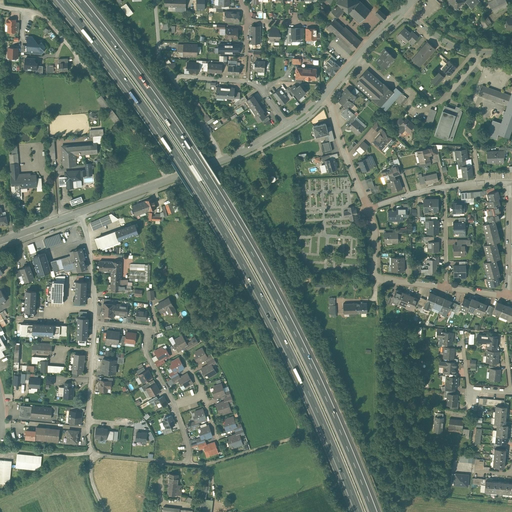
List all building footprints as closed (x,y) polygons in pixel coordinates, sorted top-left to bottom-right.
[(196,0),(196,10),(205,10),(204,0),(196,0)] [(370,11),(358,0),(337,0),(337,1),(339,3),(339,4),(338,3),(338,4),(331,12),(337,17),(345,9),(360,22),(370,11)] [(480,1),(478,0),(463,0),(464,0),(464,1),(471,9),(480,1)] [(492,0),(488,2),(494,13),(509,6),(505,0),(492,0)] [(126,3),(121,7),(128,17),(133,13),(126,3)] [(386,16),(379,9),(375,13),(382,20),(386,16)] [(232,12),(226,11),(225,16),(227,16),(227,21),(235,22),(236,23),(237,23),(239,22),(239,13),(234,13),(232,12)] [(487,17),(480,21),(484,28),(491,24),(487,17)] [(15,20),(7,19),(7,24),(8,24),(8,32),(15,32),(15,31),(15,22),(15,20)] [(344,28),(334,19),(326,28),(331,32),(332,31),(337,35),(344,28)] [(259,27),(252,27),(252,32),(251,32),(251,36),(250,36),(250,38),(250,42),(251,42),(251,43),(259,43),(259,33),(258,33),(259,31),(259,27)] [(276,28),(271,27),(270,30),(269,38),(270,39),(273,39),(274,40),(279,40),(279,35),(280,34),(278,32),(278,29),(276,28)] [(354,35),(344,27),(344,28),(353,36),(354,35)] [(237,28),(226,28),(226,38),(237,39),(237,28)] [(300,28),(291,28),(291,38),(296,38),(300,38),(300,29),(300,28)] [(316,28),(306,28),(306,40),(307,40),(313,40),(316,40),(316,38),(316,32),(316,28)] [(353,36),(344,28),(337,35),(353,50),(360,43),(353,36)] [(404,28),(396,37),(404,44),(409,39),(413,34),(411,32),(412,31),(410,33),(404,28)] [(419,37),(412,31),(411,32),(413,34),(409,39),(414,43),(419,37)] [(32,37),(28,37),(27,45),(27,52),(41,53),(44,50),(32,37)] [(427,41),(411,59),(420,66),(435,49),(427,41)] [(239,45),(219,45),(219,53),(239,53),(239,45)] [(18,48),(9,47),(8,57),(18,58),(18,48)] [(395,58),(384,49),(381,53),(383,54),(376,61),(384,69),(385,68),(383,67),(390,60),(391,62),(395,58)] [(35,59),(25,58),(25,67),(26,67),(28,69),(31,70),(32,69),(36,69),(37,65),(37,63),(36,63),(34,61),(35,60),(35,59)] [(330,58),(322,66),(326,70),(334,61),(330,58)] [(390,60),(383,67),(385,68),(384,69),(386,70),(393,63),(391,62),(390,60)] [(255,61),(255,63),(253,63),(253,66),(255,66),(254,70),(259,70),(259,69),(264,70),(264,71),(265,61),(255,61)] [(334,61),(326,70),(332,75),(340,67),(335,62),(334,61)] [(449,61),(442,69),(449,75),(456,67),(449,61)] [(68,63),(59,63),(59,71),(68,71),(68,63)] [(199,64),(187,63),(187,69),(189,69),(189,72),(198,73),(198,72),(199,64)] [(222,65),(208,64),(207,72),(222,74),(222,65)] [(235,66),(228,66),(228,74),(239,75),(240,67),(237,66),(235,66)] [(316,69),(297,68),(296,78),(315,80),(316,69)] [(383,84),(369,71),(366,74),(364,72),(358,79),(359,80),(355,84),(371,98),(383,84)] [(438,72),(431,81),(436,86),(444,77),(438,72)] [(383,84),(371,98),(380,106),(393,92),(384,84),(383,84)] [(297,88),(295,85),(291,88),(291,89),(295,94),(299,98),(306,92),(300,85),(297,88)] [(291,88),(290,86),(287,88),(289,91),(293,96),(295,94),(291,89),(291,88)] [(227,88),(217,87),(216,97),(227,98),(227,88)] [(280,88),(273,93),(279,100),(286,95),(285,95),(283,92),(280,88)] [(351,92),(347,88),(342,94),(344,95),(350,101),(355,96),(351,92)] [(393,92),(380,106),(385,111),(401,93),(397,88),(393,92)] [(510,98),(481,88),(478,95),(508,105),(501,123),(501,124),(511,127),(511,125),(511,92),(511,97),(510,98)] [(407,98),(402,93),(395,101),(402,107),(400,106),(407,98)] [(286,95),(279,100),(282,104),(289,99),(286,95)] [(350,101),(344,95),(339,100),(347,108),(352,102),(350,101)] [(101,96),(97,99),(112,120),(117,116),(101,96)] [(247,100),(251,107),(257,102),(253,96),(247,100)] [(257,102),(251,107),(257,115),(257,116),(262,112),(263,111),(257,102)] [(462,111),(444,105),(435,135),(447,139),(452,141),(462,111)] [(347,108),(341,114),(348,120),(354,114),(347,108)] [(431,109),(426,123),(432,125),(436,111),(431,109)] [(262,112),(257,116),(257,115),(255,117),(258,121),(265,117),(262,112)] [(400,118),(394,125),(397,128),(404,121),(400,118)] [(397,128),(397,129),(402,133),(405,129),(409,132),(414,126),(409,121),(409,120),(406,118),(404,121),(397,128)] [(358,123),(355,120),(349,127),(353,131),(357,134),(357,135),(364,128),(364,127),(363,128),(358,123)] [(501,123),(493,120),(487,136),(496,139),(498,133),(508,137),(511,127),(501,124),(501,123)] [(325,123),(318,125),(313,126),(315,131),(314,131),(316,136),(327,133),(328,133),(326,127),(325,123)] [(392,138),(383,131),(380,134),(379,136),(378,136),(387,144),(392,138)] [(100,136),(93,136),(93,144),(96,143),(97,144),(101,143),(102,135),(100,136)] [(378,136),(376,139),(376,138),(373,142),(382,149),(387,144),(378,136)] [(326,142),(321,143),(324,153),(332,151),(330,141),(329,141),(326,142)] [(93,144),(62,146),(63,166),(76,165),(75,154),(97,153),(97,144),(96,143),(93,144)] [(363,147),(360,144),(356,149),(361,153),(365,149),(363,147)] [(427,149),(417,151),(420,163),(421,162),(430,160),(427,149)] [(466,149),(455,150),(456,155),(457,160),(456,160),(456,161),(457,160),(465,160),(467,159),(466,154),(467,154),(466,149)] [(499,151),(487,152),(487,163),(495,162),(495,161),(503,160),(503,162),(503,156),(504,156),(504,151),(499,151)] [(18,153),(9,154),(10,163),(18,163),(18,153)] [(323,161),(325,161),(327,171),(329,173),(331,172),(332,170),(337,169),(334,158),(331,159),(329,154),(321,156),(323,161)] [(372,156),(366,158),(367,159),(359,162),(362,171),(376,166),(372,156)] [(18,163),(10,163),(11,175),(19,174),(18,163)] [(466,166),(461,166),(462,167),(462,168),(463,173),(462,173),(463,178),(472,177),(471,165),(466,166)] [(391,167),(388,168),(388,170),(381,173),(383,177),(384,177),(386,183),(389,182),(395,179),(394,176),(391,167)] [(80,171),(72,171),(72,172),(66,173),(66,176),(65,176),(65,177),(66,177),(66,180),(67,188),(67,187),(72,187),(72,180),(80,179),(80,180),(80,176),(80,171)] [(436,173),(424,176),(426,184),(438,181),(436,173)] [(31,176),(26,177),(26,174),(19,174),(11,175),(12,185),(21,185),(21,186),(27,186),(27,188),(32,187),(37,186),(36,175),(31,175),(31,176)] [(395,179),(389,182),(392,192),(402,189),(398,178),(395,179)] [(21,185),(12,185),(13,197),(16,197),(16,199),(22,198),(21,186),(21,185)] [(495,191),(488,193),(490,200),(498,198),(500,198),(498,191),(495,191)] [(83,195),(72,200),(74,205),(85,201),(83,195)] [(153,198),(132,205),(136,215),(149,211),(149,210),(157,208),(153,198)] [(490,200),(487,201),(489,208),(498,205),(500,205),(498,198),(490,200)] [(432,199),(432,200),(424,200),(424,210),(432,210),(432,212),(438,211),(438,199),(432,199)] [(459,201),(459,202),(453,202),(453,201),(453,213),(453,211),(459,211),(459,213),(464,212),(464,201),(459,201)] [(174,212),(171,203),(166,205),(169,214),(174,212)] [(489,208),(487,208),(489,215),(498,213),(500,212),(498,205),(489,208)] [(353,206),(348,207),(348,210),(343,211),(345,217),(350,216),(350,220),(351,220),(351,218),(356,217),(355,215),(357,214),(356,209),(354,210),(353,206)] [(396,210),(388,211),(388,221),(403,221),(403,216),(407,216),(407,208),(396,208),(396,210)] [(152,212),(148,212),(148,220),(163,221),(163,216),(161,216),(155,216),(152,216),(152,212)] [(94,229),(118,221),(116,213),(91,221),(94,229)] [(489,215),(487,215),(489,222),(483,224),(494,221),(498,220),(500,219),(498,213),(489,215)] [(459,217),(459,222),(453,222),(453,233),(465,233),(465,222),(465,217),(459,217)] [(431,220),(429,220),(429,222),(429,227),(428,227),(428,234),(438,233),(438,220),(431,220)] [(494,221),(483,224),(484,229),(485,229),(488,238),(486,238),(488,243),(495,242),(500,241),(494,221)] [(135,224),(97,238),(101,247),(120,240),(119,239),(138,233),(135,224),(134,224),(135,224)] [(393,233),(384,233),(384,242),(398,242),(398,233),(393,233)] [(59,234),(48,238),(44,239),(46,247),(62,241),(59,234)] [(429,241),(428,241),(428,242),(428,252),(438,251),(438,241),(434,241),(429,241)] [(31,251),(39,248),(37,242),(29,244),(31,251)] [(495,242),(488,243),(484,244),(484,245),(485,244),(486,248),(485,248),(487,257),(488,257),(489,260),(488,260),(488,261),(495,259),(500,258),(495,242)] [(465,245),(457,245),(457,247),(453,247),(453,255),(465,255),(465,245)] [(74,251),(75,254),(76,261),(83,259),(85,258),(82,248),(74,251)] [(46,252),(34,256),(40,275),(52,271),(46,252)] [(71,255),(61,258),(64,267),(65,270),(70,269),(77,267),(75,261),(76,261),(75,254),(71,255)] [(76,261),(75,261),(77,267),(78,271),(86,268),(83,259),(76,261)] [(495,259),(488,261),(484,262),(485,262),(486,265),(485,266),(487,274),(488,274),(489,278),(488,278),(497,276),(499,275),(495,259)] [(57,260),(51,261),(54,271),(60,269),(59,268),(57,260)] [(433,260),(426,260),(426,264),(428,264),(429,269),(429,272),(436,272),(436,264),(438,264),(438,260),(433,260)] [(112,261),(99,261),(99,270),(108,270),(108,273),(110,273),(110,274),(112,275),(112,261)] [(121,262),(112,261),(112,275),(111,284),(120,284),(120,279),(121,279),(121,262)] [(150,264),(130,264),(129,281),(150,281),(150,264)] [(459,265),(453,265),(454,276),(461,276),(461,278),(466,278),(466,265),(465,265),(459,265)] [(29,266),(21,269),(23,275),(25,281),(34,278),(29,266)] [(488,278),(486,279),(488,286),(499,284),(499,281),(498,281),(497,276),(488,278)] [(51,302),(63,302),(64,281),(52,280),(52,284),(50,284),(50,298),(52,298),(51,302)] [(77,281),(76,281),(77,281),(76,301),(85,302),(86,282),(83,282),(77,281)] [(402,292),(395,289),(392,297),(391,300),(391,301),(398,303),(402,292)] [(36,291),(26,291),(25,310),(25,311),(34,311),(35,311),(36,291)] [(410,295),(402,292),(398,303),(405,306),(410,295)] [(437,295),(429,292),(426,300),(425,303),(429,305),(433,306),(433,305),(437,295)] [(410,295),(405,306),(412,309),(415,304),(417,298),(410,295)] [(437,295),(433,305),(440,308),(444,298),(437,295)] [(460,306),(459,308),(466,311),(467,309),(470,300),(463,297),(460,306)] [(169,298),(157,305),(161,312),(167,309),(170,313),(175,310),(172,306),(173,305),(169,298)] [(451,301),(444,298),(440,309),(443,310),(442,314),(446,315),(449,307),(451,301)] [(478,301),(471,298),(470,300),(467,309),(474,312),(478,301)] [(483,303),(479,301),(478,301),(474,312),(482,315),(484,309),(486,304),(484,303),(483,303)] [(115,304),(104,303),(104,302),(103,309),(114,311),(115,304)] [(502,304),(497,302),(494,308),(493,312),(500,315),(504,305),(502,304)] [(367,303),(343,304),(343,314),(367,313),(367,303)] [(128,305),(115,304),(114,311),(127,312),(128,305)] [(504,305),(500,315),(507,318),(511,308),(504,305)] [(147,311),(137,310),(136,319),(146,320),(147,311)] [(79,318),(78,318),(78,337),(77,337),(77,338),(78,338),(86,338),(87,338),(88,318),(87,318),(79,318)] [(33,324),(21,324),(20,332),(20,333),(33,333),(33,324)] [(53,325),(33,324),(33,333),(33,334),(33,333),(53,334),(53,335),(53,334),(53,325)] [(120,332),(107,330),(106,332),(105,341),(105,342),(118,344),(119,342),(120,334),(120,332)] [(136,333),(126,332),(125,336),(125,342),(135,343),(136,333)] [(443,332),(442,337),(442,343),(452,344),(453,333),(443,332)] [(182,335),(174,340),(178,346),(176,347),(178,351),(185,347),(192,343),(191,341),(187,343),(182,335)] [(498,337),(487,336),(486,346),(489,347),(489,348),(493,348),(496,348),(497,348),(498,337)] [(454,347),(443,346),(442,352),(444,352),(443,358),(444,358),(451,359),(453,359),(454,347)] [(162,347),(154,351),(159,359),(155,361),(156,364),(164,359),(170,356),(166,348),(164,350),(162,347)] [(202,348),(194,352),(198,358),(196,360),(198,363),(205,359),(212,355),(211,353),(207,356),(202,348)] [(489,351),(487,350),(487,356),(487,362),(492,362),(498,363),(499,351),(492,351),(489,351)] [(84,355),(75,354),(73,372),(78,373),(82,373),(82,367),(83,367),(84,355)] [(48,358),(32,357),(32,363),(37,364),(37,363),(38,363),(37,363),(38,361),(40,361),(40,362),(40,361),(42,361),(41,371),(47,372),(48,358)] [(179,358),(171,362),(172,364),(170,366),(173,371),(169,373),(170,376),(177,372),(184,368),(179,358)] [(117,360),(103,359),(101,372),(115,374),(117,360)] [(208,364),(201,369),(203,372),(205,371),(209,377),(217,373),(212,365),(216,363),(215,361),(208,364)] [(443,361),(440,361),(439,366),(444,366),(443,375),(444,375),(445,372),(455,373),(456,362),(443,361)] [(143,367),(136,371),(138,374),(138,375),(146,370),(143,367)] [(499,369),(490,368),(490,369),(489,380),(499,381),(500,369),(499,369)] [(146,370),(138,375),(139,376),(142,382),(152,377),(148,369),(146,370)] [(29,383),(30,380),(25,380),(26,373),(18,373),(17,376),(22,376),(21,383),(29,383)] [(193,383),(187,373),(180,377),(173,381),(174,383),(179,381),(180,382),(182,381),(185,387),(193,383)] [(457,377),(446,376),(445,387),(455,388),(457,388),(458,377),(457,377)] [(30,378),(30,380),(29,383),(29,386),(30,386),(31,387),(37,388),(39,387),(40,387),(40,378),(38,378),(30,378)] [(104,380),(101,380),(100,391),(107,392),(107,388),(111,388),(111,381),(104,380)] [(71,383),(65,382),(64,387),(65,387),(64,398),(72,398),(73,387),(71,387),(71,383)] [(149,382),(141,386),(144,391),(147,389),(146,388),(151,385),(149,382)] [(160,391),(156,383),(151,385),(146,388),(147,389),(151,396),(160,391)] [(222,384),(213,387),(215,393),(213,394),(215,398),(223,395),(230,393),(229,390),(225,392),(222,384)] [(453,394),(447,393),(447,394),(446,405),(450,405),(456,406),(457,405),(457,394),(453,394)] [(163,396),(155,400),(160,409),(161,408),(167,404),(163,396)] [(225,401),(217,404),(218,408),(220,407),(223,414),(231,411),(228,402),(233,401),(232,398),(225,401)] [(32,406),(20,405),(19,417),(29,418),(31,416),(32,406)] [(52,408),(32,406),(31,416),(51,418),(52,413),(52,408)] [(203,409),(194,412),(197,418),(194,419),(195,421),(190,423),(191,425),(199,422),(207,419),(203,409)] [(71,410),(70,410),(69,422),(77,423),(81,423),(82,411),(78,411),(71,410)] [(171,415),(164,418),(165,421),(163,422),(164,425),(166,424),(167,427),(170,426),(175,425),(171,415)] [(233,417),(225,420),(227,426),(225,427),(226,431),(234,428),(242,426),(241,423),(236,425),(233,417)] [(437,417),(435,417),(433,432),(442,433),(444,418),(443,418),(437,417)] [(463,420),(450,419),(449,427),(462,429),(463,420)] [(209,425),(200,428),(203,435),(200,436),(201,438),(196,439),(197,441),(205,439),(212,436),(209,425)] [(167,427),(162,429),(164,435),(172,432),(170,426),(167,427)] [(46,428),(36,427),(36,431),(35,439),(45,440),(46,428)] [(59,429),(46,428),(45,440),(58,441),(59,429)] [(107,429),(96,428),(95,437),(99,437),(99,438),(103,439),(103,438),(106,438),(107,430),(107,429)] [(36,431),(26,430),(26,438),(35,439),(36,431)] [(76,431),(68,430),(67,442),(77,443),(78,433),(77,433),(76,431)] [(236,434),(228,437),(230,441),(232,440),(234,447),(243,444),(240,435),(245,434),(244,431),(236,434)] [(147,433),(137,432),(136,440),(146,441),(147,433)] [(206,444),(199,447),(200,449),(205,448),(205,450),(208,449),(210,455),(218,452),(215,442),(206,444)] [(41,456),(17,454),(16,467),(40,470),(41,456)] [(12,461),(0,459),(0,483),(9,485),(12,461)] [(178,474),(170,473),(167,494),(180,495),(181,485),(177,484),(178,474)] [(468,475),(456,474),(455,482),(458,483),(458,485),(467,486),(468,475)] [(209,486),(201,486),(200,495),(206,496),(207,490),(209,490),(209,486)] [(211,511),(212,500),(199,499),(199,502),(198,502),(197,511),(210,511),(211,511)]
